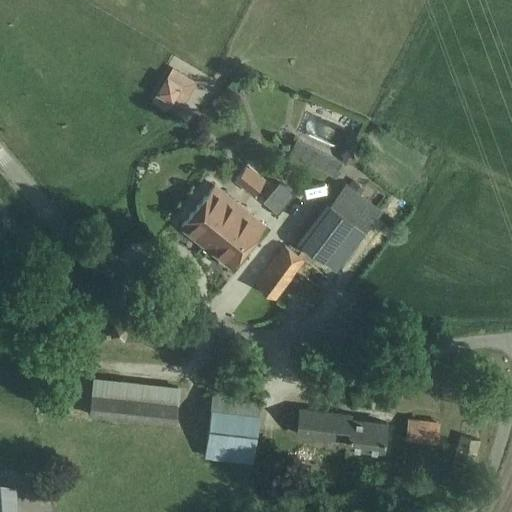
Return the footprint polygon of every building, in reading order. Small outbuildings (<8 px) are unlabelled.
[(180,88),(165,79),(151,100),(167,109),(180,88)] [(344,162),(297,137),(289,154),(336,178),(344,162)] [(253,193),(261,182),(262,181),(256,176),(245,168),(236,180),(253,193)] [(232,265),(247,247),(264,226),(214,186),(181,226),(232,265)] [(328,202),(298,242),(336,270),(366,230),(328,202)] [(269,268),(288,282),(304,261),(285,247),(269,268)] [(301,265),(274,301),(281,307),(309,271),(301,265)] [(288,282),(269,268),(256,284),(275,299),(288,282)] [(135,330),(129,328),(129,327),(114,323),(109,338),(125,342),(126,341),(132,343),(135,330)] [(350,372),(351,363),(340,362),(339,371),(350,372)] [(261,397),(212,390),(204,458),(252,463),(261,397)] [(89,416),(176,425),(178,404),(91,394),(89,416)] [(351,415),(299,409),(296,434),(348,440),(347,447),(383,451),(386,423),(351,418),(351,415)] [(405,440),(436,444),(438,421),(408,418),(405,440)] [(457,448),(476,453),(480,440),(461,434),(457,448)] [(0,511),(17,511),(16,494),(0,495),(0,511)]
